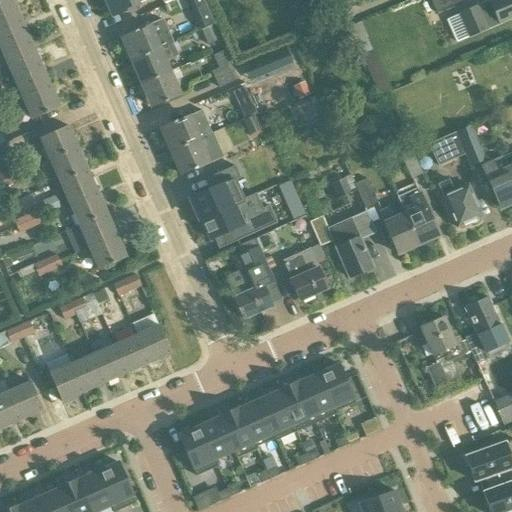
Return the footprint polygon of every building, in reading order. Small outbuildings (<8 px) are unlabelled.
[(10,0),(4,0),(0,2),(0,28),(19,20),(10,0)] [(103,0),(111,16),(137,5),(134,0),(103,0)] [(205,0),(187,0),(201,30),(215,23),(205,0)] [(351,0),(325,0),(331,12),(353,2),(351,0)] [(462,0),(429,0),(435,13),(463,1),(462,0)] [(490,7),(480,11),(485,23),(495,18),(498,24),(511,18),(511,0),(491,0),(488,2),(490,7)] [(322,6),(305,13),(312,30),(329,23),(322,6)] [(473,8),(457,15),(467,38),(483,31),(473,8)] [(19,20),(0,28),(0,51),(1,54),(29,42),(19,20)] [(161,20),(120,37),(130,61),(171,43),(161,20)] [(222,38),(216,23),(200,30),(200,31),(185,37),(187,41),(201,35),(206,45),(222,38)] [(29,42),(1,54),(11,76),(38,64),(29,42)] [(171,43),(130,61),(140,84),(168,72),(164,61),(177,56),(171,43)] [(217,69),(210,72),(218,88),(237,80),(223,50),(211,56),(217,69)] [(373,52),(362,57),(379,95),(390,90),(373,52)] [(38,64),(11,76),(20,97),(48,85),(38,64)] [(168,72),(140,84),(150,107),(178,95),(168,72)] [(13,101),(12,112),(21,107),(23,111),(26,110),(30,120),(58,108),(48,85),(20,97),(13,101)] [(235,101),(242,98),(239,89),(232,92),(235,101)] [(201,110),(159,128),(169,151),(211,133),(201,110)] [(496,114),(485,119),(492,136),(503,131),(496,114)] [(243,120),(250,135),(260,130),(254,115),(244,119),(243,120)] [(66,126),(38,138),(48,160),(76,148),(66,126)] [(455,133),(465,154),(468,163),(470,167),(482,162),(466,128),(455,133)] [(211,133),(169,151),(179,175),(221,156),(211,133)] [(455,133),(428,145),(437,167),(465,154),(455,133)] [(405,138),(394,143),(410,179),(421,174),(405,138)] [(2,144),(0,145),(0,188),(22,179),(16,167),(13,169),(2,144)] [(76,148),(48,160),(58,182),(86,170),(76,148)] [(502,158),(482,167),(487,178),(486,178),(500,209),(511,203),(511,181),(507,171),(508,170),(502,158)] [(242,202),(233,183),(239,180),(233,167),(207,179),(212,191),(191,200),(199,221),(201,220),(242,202)] [(86,170),(58,182),(68,204),(95,192),(86,170)] [(331,185),(338,199),(350,194),(344,179),(331,185)] [(366,179),(354,184),(365,208),(376,203),(366,179)] [(447,181),(437,185),(442,197),(456,228),(481,217),(467,186),(452,193),(447,181)] [(394,194),(403,215),(417,246),(437,237),(414,185),(394,194)] [(95,192),(68,204),(77,226),(105,213),(95,192)] [(304,215),(297,198),(286,202),(293,220),(304,215)] [(250,221),(242,202),(201,220),(210,239),(229,231),(235,243),(261,231),(255,218),(250,221)] [(388,207),(378,211),(383,223),(382,224),(396,255),(417,246),(403,215),(393,219),(388,207)] [(35,211),(12,221),(19,234),(41,223),(35,211)] [(375,234),(365,212),(326,230),(348,279),(371,269),(359,241),(375,234)] [(105,213),(77,226),(87,248),(115,235),(105,213)] [(115,235),(87,248),(97,270),(125,258),(115,235)] [(250,291),(233,299),(242,319),(271,307),(262,287),(273,282),(257,248),(235,258),(250,291)] [(308,249),(281,261),(290,281),(289,281),(298,301),(326,289),(317,269),(313,260),(308,249)] [(54,255),(32,265),(37,278),(60,267),(54,255)] [(135,275),(111,285),(116,297),(140,287),(135,275)] [(475,332),(463,337),(475,364),(476,363),(486,359),(483,352),(507,342),(510,349),(511,347),(511,314),(502,291),(464,308),(475,332)] [(80,298),(57,309),(63,321),(74,316),(78,325),(92,318),(92,319),(100,315),(90,294),(81,299),(80,298)] [(153,314),(130,324),(135,335),(148,363),(170,353),(153,314)] [(442,317),(419,327),(435,364),(426,368),(435,387),(435,388),(446,383),(446,382),(438,365),(445,362),(446,362),(450,360),(453,364),(463,359),(463,354),(469,351),(464,340),(460,341),(458,336),(452,338),(442,317)] [(27,322),(4,332),(9,343),(32,333),(27,322)] [(135,335),(113,344),(126,372),(148,363),(135,335)] [(113,344),(92,354),(104,382),(126,372),(113,344)] [(92,354),(70,364),(82,392),(104,382),(92,354)] [(70,364),(48,374),(60,402),(82,392),(70,364)] [(355,403),(338,364),(317,373),(335,412),(355,403)] [(335,412),(317,373),(297,382),(316,423),(336,414),(335,412)] [(29,382),(7,391),(19,419),(41,410),(29,382)] [(316,423),(297,382),(278,391),(296,432),(316,423)] [(7,391),(0,394),(0,428),(19,419),(7,391)] [(296,432),(278,391),(258,399),(275,439),(276,441),(296,432)] [(275,439),(258,399),(238,408),(255,447),(275,439)] [(255,447),(238,408),(218,417),(233,452),(236,458),(256,450),(255,447)] [(233,452),(218,417),(198,426),(213,461),(233,452)] [(213,461),(198,426),(178,435),(196,476),(216,467),(213,461)] [(359,440),(356,432),(345,437),(348,444),(359,440)] [(348,444),(345,437),(335,442),(338,449),(348,444)] [(511,439),(465,457),(474,481),(491,475),(496,488),(511,481),(511,439)] [(319,457),(316,450),(306,455),(309,462),(319,457)] [(309,462),(306,455),(296,459),(299,466),(309,462)] [(135,503),(117,462),(97,471),(113,505),(115,511),(135,503)] [(280,475),(277,467),(266,472),(270,479),(280,475)] [(97,511),(113,505),(97,471),(77,480),(91,511),(97,511)] [(270,479),(266,472),(256,477),(259,484),(270,479)] [(91,511),(77,480),(57,488),(67,511),(91,511)] [(511,511),(511,481),(496,488),(483,492),(489,511),(505,511),(509,511),(511,511)] [(240,492),(237,484),(226,489),(230,497),(240,492)] [(67,511),(57,488),(37,497),(43,511),(67,511)] [(230,497),(226,489),(216,494),(220,502),(230,497)] [(400,511),(402,511),(395,491),(358,504),(360,511),(400,511)] [(43,511),(37,497),(17,506),(20,511),(43,511)]
